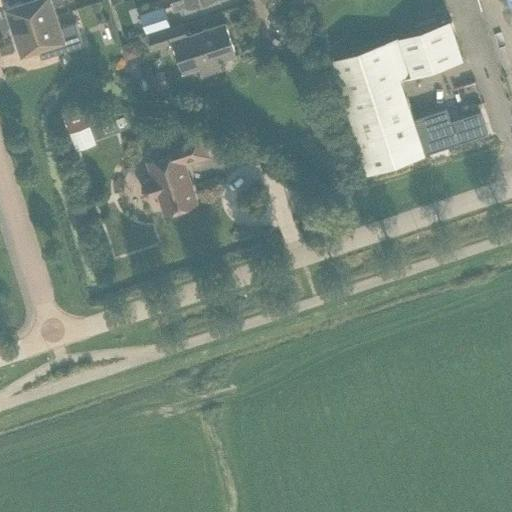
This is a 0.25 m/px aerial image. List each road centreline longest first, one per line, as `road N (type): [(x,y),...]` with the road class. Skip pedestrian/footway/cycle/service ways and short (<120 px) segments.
road 1 (tertiary): [(52,340),(511,188)]
road 2 (residential): [(0,179),(52,340)]
